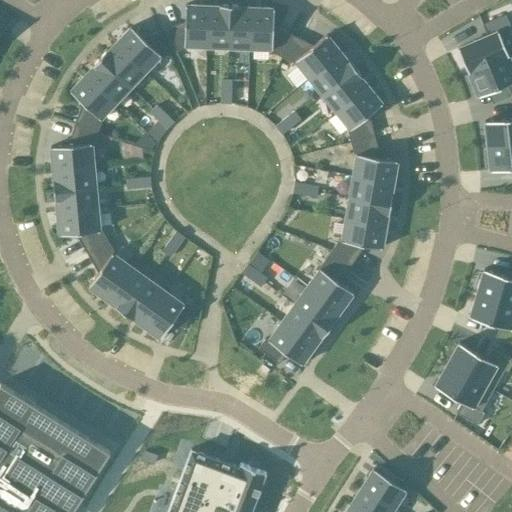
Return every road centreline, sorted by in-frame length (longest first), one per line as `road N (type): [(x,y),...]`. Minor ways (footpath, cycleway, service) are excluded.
road 1 (residential): [(223,257),(233,261),(252,242),(280,190),(284,164),(266,128),(214,109),(177,123),(162,142),(154,176),(159,199),(215,251)]
road 2 (residential): [(0,214),(11,259),(38,311),(80,353),(124,380),(207,401)]
road 3 (residential): [(385,382),(433,285),(447,228)]
road 4 (residential): [(449,199),(435,98),(404,46)]
road 5 (residential): [(385,382),(511,471)]
road 6 (residential): [(207,401),(209,315),(223,257)]
road 7 (residential): [(207,401),(274,432),(322,469)]
road 8 (residential): [(360,420),(449,511)]
